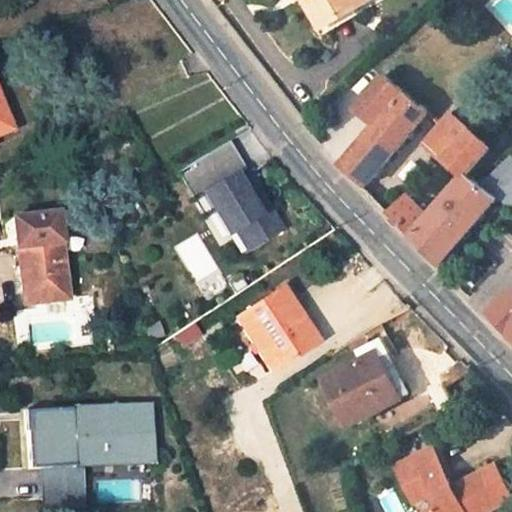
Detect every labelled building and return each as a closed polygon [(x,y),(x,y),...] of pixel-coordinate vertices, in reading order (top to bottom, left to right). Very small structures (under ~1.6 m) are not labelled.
[(303,0),(320,28),(358,5),(354,0),(303,0)] [(383,75),(355,109),(375,125),(341,167),(365,186),(428,112),(383,75)] [(0,132),(11,128),(0,100),(0,132)] [(425,144),(462,176),(464,177),(466,175),(490,147),(450,113),(425,144)] [(511,159),(495,173),(511,195),(511,159)] [(218,228),(258,205),(237,169),(197,193),(218,228)] [(462,176),(409,236),(438,267),(496,198),(466,175),(464,177),(462,176)] [(407,195),(388,213),(409,236),(426,216),(407,195)] [(12,217),(24,304),(67,299),(56,212),(12,217)] [(310,347),(287,313),(293,308),(280,288),(236,318),(271,372),(310,347)] [(485,314),(511,342),(511,291),(510,290),(485,314)] [(287,313),(310,347),(316,343),(293,308),(287,313)] [(351,426),(410,394),(393,363),(396,361),(382,337),(359,349),(363,358),(326,378),(351,426)] [(432,392),(443,414),(457,407),(459,406),(448,386),(446,387),(445,385),(432,392)] [(442,427),(463,417),(457,407),(443,414),(437,417),(442,427)] [(72,465),(69,410),(26,412),(29,467),(72,465)] [(489,511),(511,500),(511,496),(495,464),(465,480),(467,486),(455,493),(451,487),(433,452),(400,469),(417,501),(433,493),(440,507),(429,511),(489,511)] [(455,493),(467,486),(465,480),(451,487),(455,493)]
